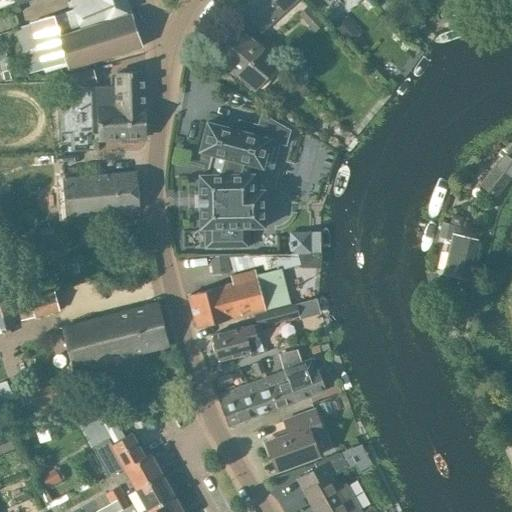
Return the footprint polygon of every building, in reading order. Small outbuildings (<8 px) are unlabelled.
[(126,0),(70,0),(73,9),(54,15),(29,22),(29,24),(14,28),(28,73),(66,62),(68,69),(142,46),(126,0)] [(261,32),(295,0),(249,0),(240,9),(261,32)] [(453,0),(444,3),(447,11),(455,8),(453,0)] [(332,37),(317,21),(307,30),(322,46),(332,37)] [(338,21),(334,25),(350,43),(355,39),(338,21)] [(217,47),(219,49),(244,70),(239,76),(255,89),(278,61),(235,26),(217,47)] [(69,73),(73,87),(97,82),(93,67),(69,73)] [(98,108),(91,108),(92,126),(92,134),(98,134),(99,134),(99,139),(122,139),(122,143),(139,143),(138,138),(146,138),(144,73),(115,74),(115,78),(110,79),(110,87),(97,88),(98,108)] [(297,78),(290,84),(302,98),(309,92),(297,78)] [(287,117),(286,119),(287,121),(288,123),(289,124),(292,124),(294,124),(295,123),(296,121),(297,119),(296,117),(295,115),(293,114),(291,114),(289,114),(288,115),(287,117)] [(217,155),(212,175),(244,174),(247,164),(262,168),(269,140),(285,144),(288,131),(261,115),(258,126),(239,121),(236,130),(223,126),(223,122),(213,120),(211,123),(210,123),(210,122),(207,122),(207,124),(201,148),(200,148),(200,150),(202,151),(217,155)] [(334,127),(334,129),(334,131),(335,133),(337,134),(339,134),(341,134),(343,133),(344,131),(344,129),(344,127),(343,125),(341,124),(339,124),(337,124),(335,125),(334,127)] [(496,197),(511,176),(511,141),(511,142),(479,184),(496,197)] [(118,221),(117,211),(139,209),(136,171),(64,178),(67,216),(94,214),(95,223),(118,221)] [(244,174),(212,175),(202,175),(201,174),(199,174),(199,177),(200,177),(200,195),(199,195),(199,208),(200,208),(200,226),(200,228),(202,228),(205,228),(205,245),(205,247),(207,247),(246,246),(246,247),(249,247),(249,245),(248,245),(248,228),(264,227),(264,190),(254,190),(253,175),(244,175),(244,174)] [(452,214),(449,223),(461,226),(463,218),(452,214)] [(442,223),(438,238),(451,241),(453,233),(454,226),(442,223)] [(468,280),(477,239),(453,233),(451,241),(443,274),(468,280)] [(228,254),(233,275),(255,270),(256,274),(281,268),(281,269),(297,265),(297,253),(228,254)] [(230,272),(227,256),(215,258),(217,274),(230,272)] [(0,262),(0,330),(16,326),(3,278),(13,275),(8,260),(0,262)] [(197,329),(254,314),(266,310),(291,303),(281,269),(281,268),(256,274),(255,270),(233,275),(231,276),(233,282),(222,285),(188,295),(197,329)] [(55,290),(30,297),(29,293),(15,296),(21,321),(60,311),(55,290)] [(156,302),(62,327),(74,370),(168,346),(156,302)] [(266,310),(254,314),(258,327),(300,316),(299,315),(306,313),(303,302),(296,304),(296,302),(291,303),(266,310)] [(257,338),(253,323),(211,334),(218,361),(251,352),(247,341),(257,338)] [(283,353),(279,354),(283,365),(284,364),(295,360),(292,351),(283,353)] [(314,358),(303,362),(284,370),(296,399),(326,388),(314,358)] [(251,364),(256,376),(265,373),(261,361),(251,364)] [(278,406),(296,399),(284,370),(266,376),(278,406)] [(230,372),(216,377),(219,387),(233,382),(230,372)] [(266,376),(247,384),(259,414),(278,406),(266,376)] [(25,392),(31,416),(71,406),(66,383),(25,392)] [(228,426),(259,414),(247,384),(217,395),(228,426)] [(265,441),(276,471),(319,455),(311,435),(322,432),(314,409),(283,420),(288,433),(265,441)] [(97,418),(96,419),(98,422),(108,439),(111,444),(124,436),(116,422),(113,418),(97,418)] [(108,476),(123,468),(145,456),(145,455),(131,432),(124,436),(111,444),(108,439),(93,447),(108,476)] [(150,452),(145,455),(145,456),(123,468),(135,490),(162,474),(150,452)] [(303,490),(302,491),(313,511),(356,511),(358,511),(343,484),(335,488),(329,477),(346,468),(338,453),(312,463),(315,468),(296,479),(303,490)] [(54,483),(48,473),(42,476),(43,478),(36,481),(41,490),(54,483)] [(147,510),(174,495),(162,474),(135,490),(147,510)] [(110,504),(125,495),(119,485),(105,494),(110,504)] [(105,494),(94,500),(99,510),(107,505),(110,504),(105,494)] [(95,511),(116,511),(130,504),(125,495),(110,504),(107,505),(99,510),(96,511),(95,511)] [(183,511),(174,495),(147,510),(144,511),(183,511)]
